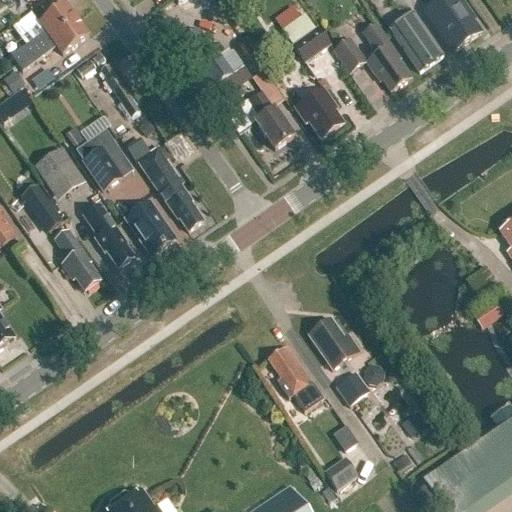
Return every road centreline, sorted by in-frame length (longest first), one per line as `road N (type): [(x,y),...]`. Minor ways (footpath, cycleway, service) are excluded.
road 1 (tertiary): [(0,406),(261,225)]
road 2 (tertiary): [(261,225),(511,51)]
road 3 (residential): [(261,225),(101,0)]
